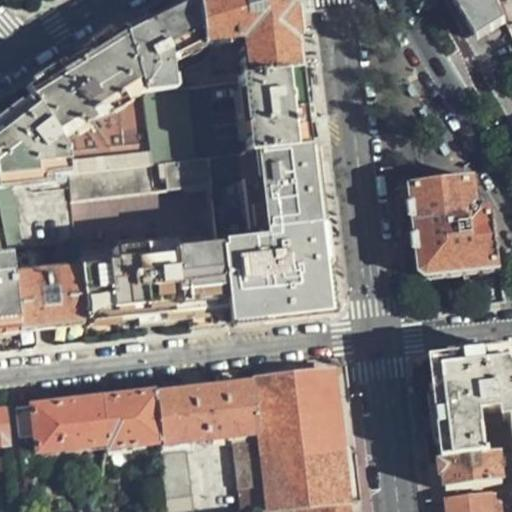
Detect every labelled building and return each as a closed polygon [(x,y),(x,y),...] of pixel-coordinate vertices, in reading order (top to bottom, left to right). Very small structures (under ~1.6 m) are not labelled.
[(240,78),(296,71),(288,0),(195,0),(196,2),(198,50),(202,50),(230,46),(230,42),(244,40),(244,47),(237,53),(240,78)] [(449,0),(469,33),(482,27),(481,21),(498,15),(492,0),(491,0),(449,0)] [(156,16),(121,31),(144,95),(206,87),(202,50),(198,50),(196,2),(156,16)] [(469,33),(474,43),(504,27),(499,18),(482,27),(469,33)] [(119,28),(24,88),(31,98),(66,150),(69,179),(152,168),(144,95),(121,31),(119,28)] [(306,149),(296,71),(240,78),(236,78),(236,84),(206,87),(144,95),(152,168),(207,162),(306,149)] [(66,150),(31,98),(0,120),(0,187),(69,179),(66,150)] [(324,297),(306,149),(207,162),(210,187),(216,247),(218,256),(224,314),(226,327),(307,318),(308,308),(311,304),(314,302),(318,298),(324,297)] [(210,187),(207,162),(152,168),(69,179),(72,203),(210,187)] [(493,281),(502,280),(502,279),(502,277),(495,219),(483,221),(473,229),(467,223),(477,212),(474,185),(412,192),(421,279),(430,288),(463,284),(493,281)] [(483,221),(477,212),(467,223),(473,229),(483,221)] [(85,324),(86,330),(216,315),(224,314),(218,256),(175,260),(174,252),(173,244),(116,251),(118,267),(80,271),(85,324)] [(209,248),(174,252),(175,260),(218,256),(216,247),(209,248)] [(0,334),(14,333),(6,276),(2,253),(0,253),(0,334)] [(6,276),(14,333),(85,324),(80,271),(79,266),(6,276)] [(493,281),(463,284),(464,296),(478,295),(479,301),(495,299),(493,281)] [(432,379),(441,467),(490,461),(487,438),(510,435),(511,450),(511,362),(498,354),(445,360),(432,379)] [(331,374),(251,382),(253,385),(258,436),(267,508),(267,511),(270,511),(347,503),(331,374)] [(203,390),(153,396),(159,446),(192,442),(210,441),(230,439),(258,436),(253,385),(203,390)] [(153,393),(15,411),(19,442),(33,440),(34,454),(106,446),(106,451),(159,446),(153,396),(153,393)] [(250,509),(267,508),(258,436),(230,439),(238,491),(248,491),(250,509)] [(192,442),(159,446),(166,511),(193,511),(188,453),(193,452),(192,442)] [(499,470),(511,469),(511,458),(498,460),(499,470)] [(441,467),(445,499),(501,492),(499,470),(498,460),(490,461),(441,467)] [(511,511),(511,498),(447,506),(447,511),(511,511)] [(348,511),(347,503),(270,511),(348,511)]
